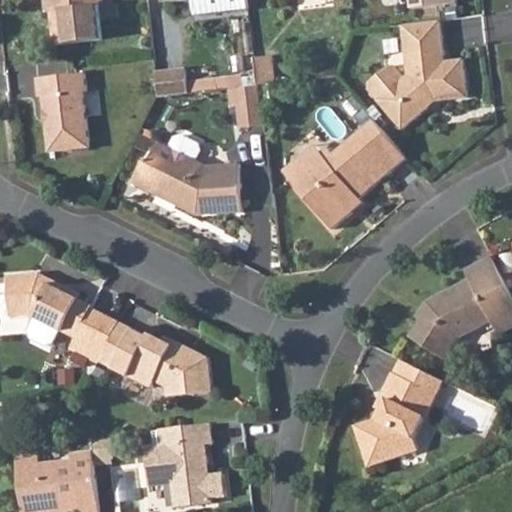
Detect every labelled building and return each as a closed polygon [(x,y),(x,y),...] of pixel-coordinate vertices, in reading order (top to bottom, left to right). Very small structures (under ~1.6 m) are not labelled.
[(53,0),(59,47),(103,42),(100,9),(104,3),(103,0),(53,0)] [(246,0),(160,0),(161,2),(178,0),(190,0),(193,16),(248,9),(246,0)] [(411,0),(413,11),(457,5),(456,0),(411,0)] [(404,27),(410,77),(407,79),(380,102),(403,130),(431,109),(431,104),(471,98),(465,62),(447,64),(441,23),(404,27)] [(254,60),(257,86),(260,86),(278,85),(275,59),(254,60)] [(371,90),(380,102),(407,79),(399,68),(392,68),(372,84),(371,90)] [(155,73),(159,99),(187,95),(185,70),(155,73)] [(39,80),(42,97),(47,97),(53,152),(92,148),(86,94),(90,93),(88,75),(39,80)] [(264,125),(260,86),(257,86),(235,89),(237,104),(240,128),(264,125)] [(372,121),(331,156),(326,150),(290,181),(333,231),(352,216),(348,210),(407,159),(372,121)] [(169,148),(194,161),(199,153),(197,144),(181,135),(174,140),(169,148)] [(169,148),(157,143),(149,159),(144,161),(134,180),(170,198),(167,201),(196,214),(241,212),(238,165),(205,165),(194,161),(169,148)] [(511,295),(492,259),(467,273),(472,281),(433,303),(412,338),(447,361),(463,339),(495,324),(500,335),(511,329),(511,295)] [(9,275),(12,316),(35,315),(39,317),(64,329),(78,336),(73,346),(101,362),(121,320),(106,313),(60,288),(59,283),(40,272),(9,275)] [(64,329),(39,317),(33,328),(35,335),(51,343),(58,340),(64,329)] [(115,369),(152,387),(152,383),(154,381),(159,385),(167,387),(167,394),(209,390),(206,357),(175,342),(172,348),(151,336),(149,339),(133,331),(115,369)] [(359,430),(372,468),(420,449),(417,440),(439,396),(445,383),(405,363),(398,376),(397,376),(385,399),(389,403),(379,424),(359,430)] [(217,444),(229,445),(229,437),(243,437),(243,422),(217,421),(217,444)] [(161,451),(146,452),(150,489),(173,487),(175,511),(209,507),(209,501),(226,499),(223,476),(209,478),(205,448),(214,446),(211,424),(170,430),(173,449),(161,451)] [(158,431),(161,451),(173,449),(170,430),(158,431)] [(100,511),(93,453),(77,453),(74,459),(42,462),(41,447),(19,449),(25,511),(67,511),(81,511),(100,511)]
